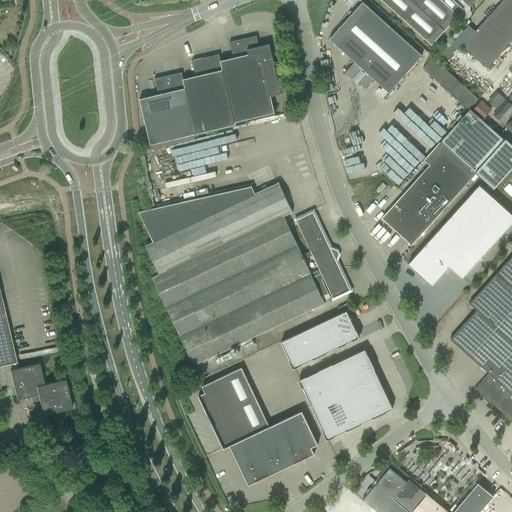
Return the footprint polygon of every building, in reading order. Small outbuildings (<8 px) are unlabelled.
[(445,30),(411,0),(381,0),(431,45),(445,30)] [(411,0),(445,30),(458,15),(464,9),(453,0),(411,0)] [(511,0),(503,0),(482,23),(492,32),(511,10),(511,0)] [(329,39),(354,62),(344,73),(352,80),(354,78),(358,81),(357,82),(365,89),(374,79),(388,93),(412,67),(422,56),(362,2),(329,39)] [(487,69),(511,40),(511,10),(492,32),(482,23),(461,46),(487,69)] [(459,39),(464,34),(459,29),(454,34),(459,39)] [(235,122),(265,115),(274,113),(271,96),(259,46),(256,36),(229,42),(233,58),(220,61),(235,122)] [(451,37),(440,51),(451,59),(462,45),(451,37)] [(279,86),(269,44),(259,46),(271,96),(281,94),(281,93),(284,93),(285,91),(283,85),(279,86)] [(196,134),(226,127),(235,125),(235,122),(220,61),(219,54),(192,61),(195,76),(183,79),(196,134)] [(468,110),(478,99),(432,57),(422,68),(468,110)] [(150,145),(160,142),(196,134),(183,79),(181,72),(154,79),(158,95),(139,99),(150,145)] [(499,93),(490,103),(496,109),(505,99),(499,93)] [(482,100),(473,110),(483,119),(492,109),(482,100)] [(506,100),(493,115),(498,120),(511,105),(506,100)] [(429,165),(381,218),(411,245),(471,179),(475,174),(476,173),(494,189),(511,168),(511,145),(483,119),(472,110),(470,108),(440,142),(424,160),(429,165)] [(292,212),(278,182),(255,193),(252,186),(146,210),(138,211),(153,242),(150,243),(149,243),(146,245),(153,260),(159,274),(152,277),(158,290),(194,365),(203,361),(324,303),(321,297),(329,294),(322,279),(323,279),(333,299),(351,291),(337,260),(339,254),(337,250),(331,248),(313,211),(295,219),(310,251),(302,256),(283,216),(284,216),(292,212)] [(380,193),(387,186),(382,182),(376,190),(380,193)] [(511,214),(479,185),(408,264),(432,285),(449,266),(462,278),(511,222),(511,214)] [(511,255),(469,303),(476,310),(450,339),(488,374),(475,389),(511,422),(511,255)] [(0,386),(6,385),(3,371),(17,368),(0,294),(0,386)] [(355,330),(346,311),(333,317),(346,344),(346,343),(352,340),(352,341),(360,337),(356,329),(355,330)] [(339,347),(346,344),(333,317),(320,323),(333,349),(339,347)] [(320,356),(327,353),(327,352),(333,349),(320,323),(307,329),(320,356)] [(313,360),(320,356),(307,329),(294,336),(306,362),(313,359),(313,360)] [(293,369),(301,365),(306,362),(294,336),(281,342),(290,361),(289,361),(293,369)] [(368,356),(365,349),(338,362),(345,375),(372,363),(368,355),(368,356)] [(351,388),(345,375),(338,362),(332,365),(332,364),(325,367),(338,395),(351,388)] [(17,368),(3,371),(6,385),(7,386),(13,385),(16,399),(31,396),(32,396),(39,400),(39,401),(42,415),(62,411),(72,408),(65,379),(44,384),(39,363),(17,368)] [(364,382),(377,376),(374,370),(375,369),(372,363),(345,375),(351,388),(364,382)] [(325,401),(338,395),(325,367),(318,371),(312,374),(325,401)] [(224,449),(230,446),(230,445),(270,427),(269,427),(241,368),(202,386),(205,393),(198,396),(224,449)] [(325,401),(312,374),(306,377),(306,376),(298,380),(302,388),(312,407),(325,401)] [(392,408),(377,376),(364,382),(380,415),(386,411),(392,408)] [(364,382),(351,388),(367,421),(372,418),(373,419),(380,415),(364,382)] [(354,428),(361,424),(360,424),(367,421),(351,388),(338,395),(354,428)] [(347,431),(354,428),(338,395),(325,401),(340,433),(346,430),(347,431)] [(340,433),(325,401),(312,407),(321,426),(324,432),(323,432),(327,440),(335,437),(334,436),(340,433)] [(296,463),(308,457),(315,454),(312,447),(318,444),(314,435),(302,411),(277,423),(296,463)] [(249,485),(256,482),(296,463),(277,423),(269,427),(270,427),(230,445),(230,446),(249,485)] [(406,481),(390,467),(377,482),(378,484),(376,486),(375,485),(373,487),(372,488),(371,488),(370,488),(369,489),(368,490),(367,490),(367,491),(366,492),(366,493),(366,495),(366,496),(366,497),(366,498),(366,499),(367,499),(368,501),(366,504),(376,511),(480,511),(494,497),(478,483),(453,511),(447,511),(408,479),(406,481)]
